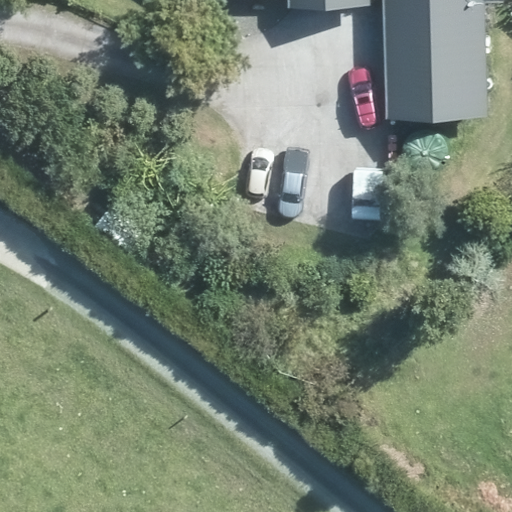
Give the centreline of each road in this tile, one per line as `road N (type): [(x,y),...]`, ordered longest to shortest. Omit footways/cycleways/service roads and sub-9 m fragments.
road 1 (track): [(0,231),(51,257),(367,511)]
road 2 (track): [(0,20),(46,23),(193,67),(267,95),(314,133)]
